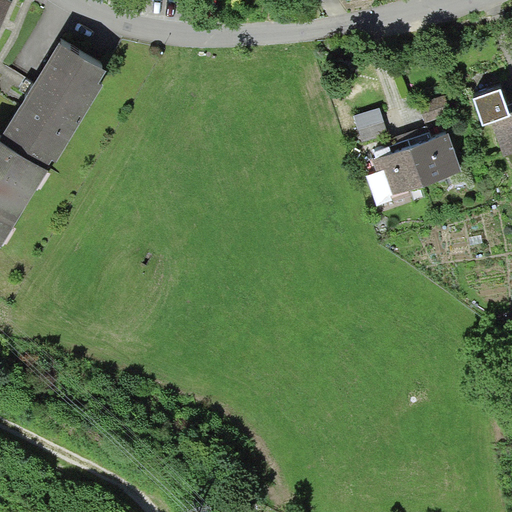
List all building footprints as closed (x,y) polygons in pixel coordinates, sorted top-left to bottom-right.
[(0,0),(0,27),(12,1),(9,0),(0,0)] [(108,67),(61,39),(0,140),(0,246),(1,247),(48,170),(46,169),(52,158),(56,161),(102,85),(98,83),(108,67)] [(493,123),(511,116),(509,111),(505,100),(501,89),(473,98),(483,126),(493,123)] [(446,95),(419,104),(425,123),(452,114),(446,95)] [(354,115),(362,141),(388,133),(380,107),(354,115)] [(504,156),(511,153),(511,110),(509,111),(511,116),(493,123),(504,156)] [(426,126),(390,139),(395,153),(409,148),(431,140),(426,126)] [(431,140),(409,148),(422,186),(461,172),(449,134),(431,140)] [(390,196),(422,186),(409,148),(395,153),(372,160),(376,173),(366,176),(377,206),(392,201),(390,196)]
